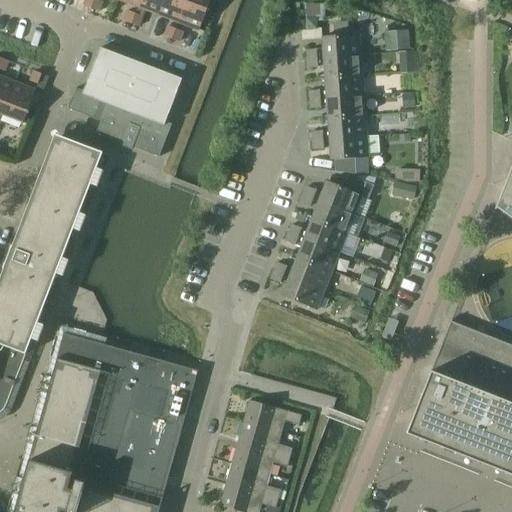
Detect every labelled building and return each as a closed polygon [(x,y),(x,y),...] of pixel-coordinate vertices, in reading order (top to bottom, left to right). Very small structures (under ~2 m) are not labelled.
[(85,0),(83,7),(91,9),(94,0),(85,0)] [(98,12),(102,2),(96,0),(94,0),(91,9),(98,12)] [(117,0),(137,8),(140,0),(117,0)] [(140,0),(137,8),(158,16),(163,0),(140,0)] [(163,0),(158,16),(178,24),(186,0),(163,0)] [(199,32),(211,0),(210,0),(186,0),(178,24),(199,32)] [(124,22),(131,25),(135,15),(127,12),(127,13),(124,22)] [(138,28),(142,18),(135,15),(131,25),(138,28)] [(164,38),(171,40),(175,30),(168,28),(164,38)] [(178,43),(182,33),(175,30),(171,40),(178,43)] [(384,33),(385,53),(410,52),(409,31),(384,33)] [(323,39),(324,61),(361,58),(360,37),(323,39)] [(165,123),(181,81),(100,49),(83,93),(75,90),(67,111),(99,123),(96,134),(159,158),(172,125),(165,123)] [(316,50),(304,51),(305,62),(317,61),(316,59),(316,50)] [(363,78),(361,58),(324,61),(317,61),(305,62),(306,69),(317,68),(324,68),(325,80),(363,78)] [(30,83),(37,86),(41,76),(33,73),(30,83)] [(363,78),(325,80),(327,99),(364,97),(363,78)] [(0,79),(0,116),(1,117),(14,85),(0,79)] [(22,125),(34,93),(14,85),(1,117),(22,125)] [(319,90),(307,92),(308,101),(319,100),(319,90)] [(365,117),(364,97),(327,99),(328,120),(365,117)] [(309,110),(320,109),(319,100),(308,101),(309,110)] [(365,117),(328,120),(329,140),(366,138),(365,117)] [(322,131),(310,132),(311,141),(322,141),(322,131)] [(368,159),(366,138),(329,140),(330,161),(334,161),(335,173),(356,175),(355,160),(368,159)] [(0,347),(24,357),(42,312),(102,155),(60,139),(16,251),(10,249),(1,270),(8,273),(0,293),(0,347)] [(323,150),(322,141),(311,141),(311,151),(323,150)] [(427,434),(511,467),(511,165),(494,210),(496,211),(496,209),(511,219),(511,346),(451,323),(452,321),(451,321),(417,405),(409,427),(427,434)] [(344,189),(327,182),(319,202),(353,216),(361,197),(368,200),(373,186),(349,177),(344,189)] [(394,183),(392,197),(400,198),(405,185),(394,183)] [(416,188),(405,185),(400,198),(414,201),(416,188)] [(305,187),(301,195),(312,200),(316,190),(305,187)] [(298,204),(309,208),(312,200),(301,195),(298,204)] [(319,202),(311,221),(346,235),(353,216),(319,202)] [(311,221),(304,240),(339,254),(346,235),(311,221)] [(291,224),(287,234),(298,238),(301,228),(291,224)] [(284,242),(294,246),(298,238),(287,234),(284,242)] [(331,273),(339,254),(304,240),(296,259),(331,273)] [(289,278),(324,292),(331,273),(296,259),(289,278)] [(276,263),(272,271),(283,276),(287,266),(276,263)] [(269,280),(279,284),(283,276),(272,271),(269,280)] [(281,298),(316,312),(324,292),(289,278),(281,298)] [(51,377),(13,511),(157,511),(161,499),(175,450),(187,407),(190,397),(195,377),(196,376),(197,372),(196,372),(98,345),(68,337),(63,336),(56,359),(51,377)] [(0,413),(2,411),(5,407),(8,401),(20,370),(0,362),(0,413)] [(243,421),(243,423),(281,433),(281,431),(283,424),(298,428),(301,417),(301,416),(249,401),(248,403),(243,421)] [(239,438),(237,443),(289,457),(291,453),(291,450),(277,446),(281,433),(243,423),(239,438)] [(234,455),(231,464),(270,475),(272,466),(272,465),(286,469),(289,457),(237,443),(234,455)] [(229,473),(225,485),(278,499),(280,492),(266,488),(267,484),(270,475),(231,464),(229,473)] [(224,490),(219,508),(232,511),(259,511),(261,507),(274,511),(276,505),(278,499),(225,485),(224,490)]
